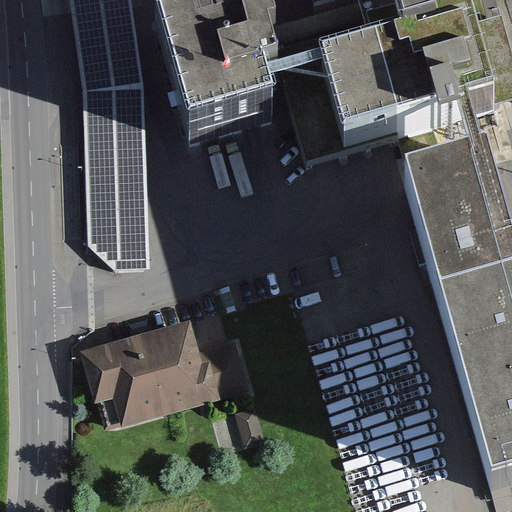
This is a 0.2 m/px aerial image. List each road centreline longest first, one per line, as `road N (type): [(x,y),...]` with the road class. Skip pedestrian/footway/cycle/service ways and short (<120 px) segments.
road 1 (unknown): [(42,300),(246,260),(311,258),(338,318),(396,511)]
road 2 (residential): [(30,0),(44,376),(34,511)]
